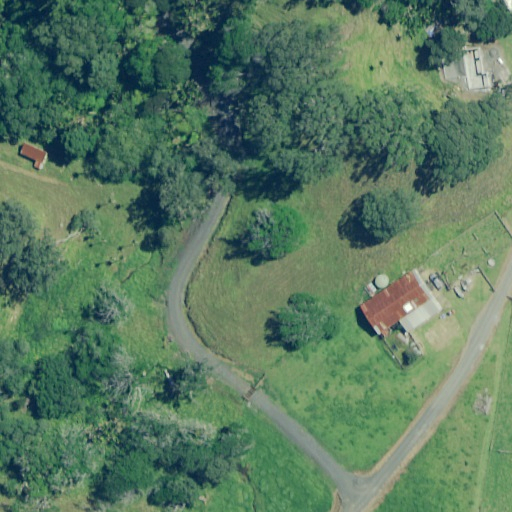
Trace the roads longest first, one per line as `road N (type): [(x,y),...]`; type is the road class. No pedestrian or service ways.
road 1 (track): [(355,511),(288,416),(189,336),(173,281),(233,134),(199,59),(158,0)]
road 2 (track): [(356,510),(482,332),(511,266)]
